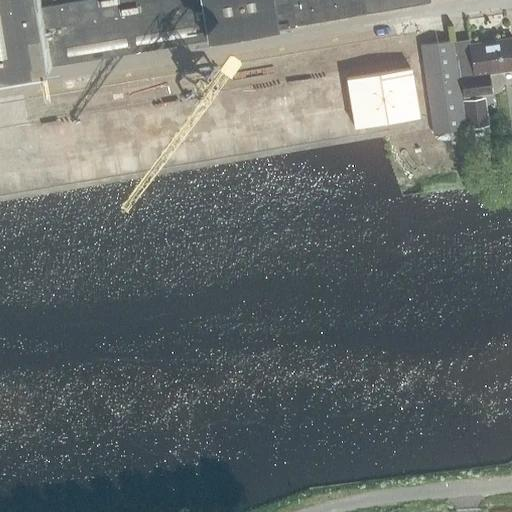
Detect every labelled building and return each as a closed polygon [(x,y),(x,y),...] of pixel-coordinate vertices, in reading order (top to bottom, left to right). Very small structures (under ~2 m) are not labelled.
[(0,0),(0,72),(293,23),(293,22),(427,0),(0,0)] [(511,38),(468,45),(471,62),(457,64),(462,97),(490,93),(487,73),(511,69),(511,38)] [(464,129),(451,41),(420,45),(432,134),(464,129)] [(352,129),(418,122),(412,72),(346,79),(352,129)] [(487,126),(483,98),(462,101),(466,129),(487,126)] [(153,116),(117,117),(118,149),(129,148),(128,142),(154,141),(153,116)] [(68,168),(103,166),(102,137),(66,138),(68,168)]
